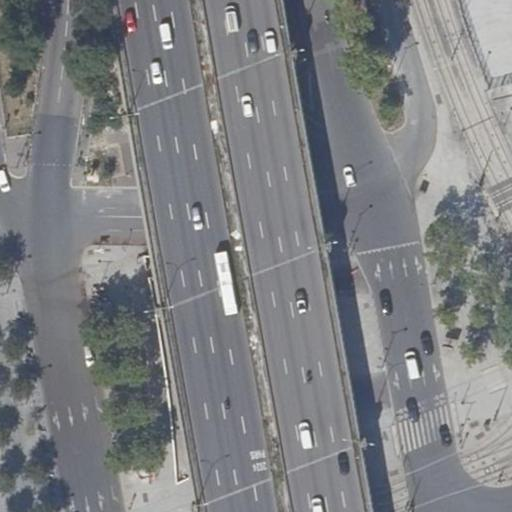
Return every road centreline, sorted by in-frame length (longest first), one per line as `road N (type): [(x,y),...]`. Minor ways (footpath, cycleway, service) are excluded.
road 1 (trunk): [(343,511),(246,0)]
road 2 (trunk): [(164,0),(256,511)]
road 3 (primary): [(296,511),(205,0)]
road 4 (primary): [(135,0),(224,511)]
road 5 (primary): [(382,206),(35,214)]
road 6 (primary): [(442,511),(382,206)]
road 7 (primary): [(35,214),(94,511)]
road 8 (primary): [(382,206),(312,162),(293,135),(263,0)]
road 9 (trunk): [(382,206),(312,0)]
road 10 (trunk): [(66,0),(50,165),(35,214)]
